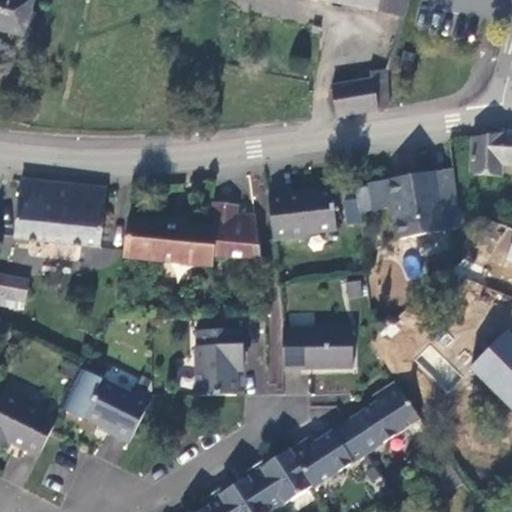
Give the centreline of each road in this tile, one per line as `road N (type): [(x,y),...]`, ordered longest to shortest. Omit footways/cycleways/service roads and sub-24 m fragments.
road 1 (tertiary): [(505,116),(173,160),(0,153)]
road 2 (residential): [(276,417),(134,511)]
